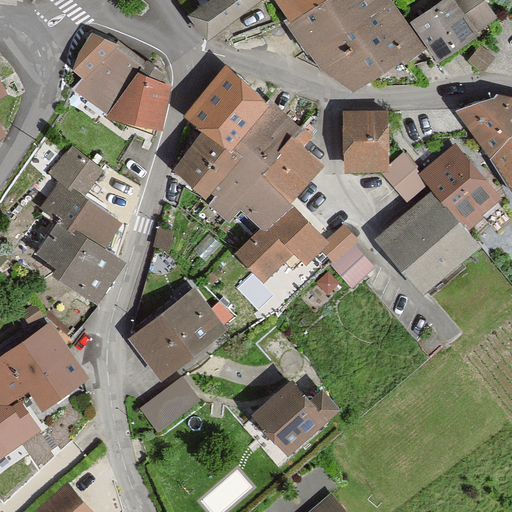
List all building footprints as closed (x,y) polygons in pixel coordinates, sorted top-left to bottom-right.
[(214,0),(194,14),(209,35),(257,0),(214,0)] [(311,0),(302,6),(291,14),(303,30),(300,32),(312,51),(338,31),(341,28),(321,0),(311,0)] [(321,0),(341,28),(352,21),(371,8),(384,0),(321,0)] [(390,0),(384,0),(371,8),(384,26),(398,45),(407,57),(423,44),(390,0)] [(451,0),(440,8),(461,36),(482,21),(466,0),(451,0)] [(416,21),(441,56),(463,38),(461,36),(440,8),(438,5),(416,21)] [(352,21),(380,61),(398,48),(406,57),(407,57),(398,45),(384,26),(371,8),(352,21)] [(338,31),(312,51),(324,69),(355,83),(357,79),(366,71),(380,61),(352,21),(341,28),(338,31)] [(94,36),(83,50),(77,72),(85,79),(96,67),(104,59),(116,47),(94,36)] [(473,56),(483,66),(493,57),(483,46),(480,50),(477,52),(473,56)] [(85,79),(76,90),(106,116),(111,118),(147,69),(146,68),(131,55),(129,58),(116,47),(104,59),(96,67),(85,79)] [(147,69),(111,118),(155,136),(168,90),(168,87),(158,79),(163,73),(150,63),(149,63),(146,68),(147,69)] [(393,86),(425,84),(422,67),(421,66),(392,70),(393,86)] [(0,137),(4,136),(0,126),(0,95),(10,91),(10,90),(0,67),(0,137)] [(192,123),(210,135),(235,151),(268,103),(238,75),(225,76),(192,123)] [(471,127),(483,141),(494,154),(511,133),(511,103),(500,99),(493,98),(489,102),(485,102),(481,102),(473,102),(465,106),(458,109),(471,127)] [(235,151),(217,177),(223,182),(213,203),(231,218),(233,218),(244,206),(240,201),(262,174),(292,139),(300,132),(268,103),(235,151)] [(345,113),(346,165),(388,159),(387,130),(387,111),(345,113)] [(300,130),(300,132),(292,139),(301,148),(309,140),(309,138),(300,130)] [(507,175),(511,183),(511,133),(494,154),(498,161),(507,175)] [(235,151),(210,135),(185,170),(207,190),(217,177),(235,151)] [(262,174),(288,196),(317,163),(301,148),(292,139),(262,174)] [(511,212),(460,149),(425,177),(428,180),(439,195),(447,203),(472,235),(489,221),(495,230),(511,216),(511,212)] [(62,221),(102,247),(118,222),(76,192),(84,181),(92,181),(100,170),(89,160),(73,150),(54,173),(55,174),(66,185),(47,209),(47,211),(59,219),(62,221)] [(380,171),(394,186),(417,167),(403,150),(380,171)] [(113,173),(119,176),(124,168),(124,167),(119,163),(113,173)] [(417,167),(394,186),(405,199),(428,180),(425,177),(417,167)] [(240,201),(244,206),(259,221),(263,225),(292,208),(290,202),(288,196),(262,174),(240,201)] [(447,203),(439,195),(416,215),(385,242),(420,287),(422,286),(456,257),(476,240),(472,235),(447,203)] [(263,225),(239,252),(274,287),(268,294),(276,301),(283,297),(291,305),(319,277),(331,265),(344,251),(342,249),(337,254),(314,230),(292,208),(263,225)] [(102,247),(62,221),(44,247),(62,262),(56,270),(95,296),(118,257),(102,247)] [(157,244),(167,247),(170,236),(166,234),(165,233),(166,229),(161,227),(157,244)] [(344,251),(331,265),(352,288),(373,268),(351,244),(344,251)] [(247,273),(266,295),(268,294),(274,287),(239,252),(234,247),(229,253),(247,273)] [(229,253),(211,272),(249,313),(266,295),(247,273),(229,253)] [(135,344),(163,376),(221,325),(194,293),(193,292),(135,342),(135,344)] [(284,313),(281,310),(272,316),(276,322),(286,316),(284,313)] [(0,365),(0,396),(13,413),(40,393),(46,401),(81,376),(68,356),(70,346),(51,327),(49,328),(15,354),(0,365)] [(159,432),(198,400),(182,379),(143,411),(159,432)] [(259,414),(288,447),(333,408),(333,406),(324,395),(323,395),(316,402),(313,398),(308,397),(305,400),(291,384),(259,414)] [(98,511),(72,484),(42,511),(98,511)] [(349,511),(334,495),(315,511),(349,511)]
